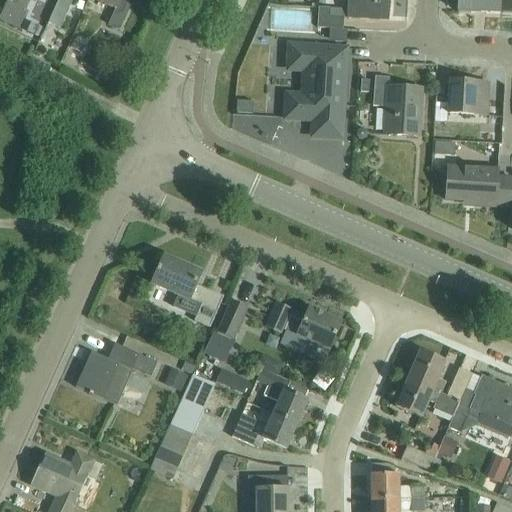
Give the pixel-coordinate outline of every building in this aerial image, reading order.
[(19,0),(10,0),(4,16),(23,24),(31,4),(19,0)] [(59,0),(48,24),(59,29),(71,2),(66,0),(59,0)] [(90,0),(115,11),(108,26),(120,31),(132,4),(121,0),(90,0)] [(389,21),(389,0),(349,0),(349,10),(320,8),(319,29),(344,30),(345,19),(389,21)] [(459,14),(479,15),(480,0),(447,0),(447,6),(459,6),(459,14)] [(480,0),(479,15),(502,16),(502,0),(480,0)] [(511,0),(502,0),(502,16),(511,16),(511,0)] [(273,28),(318,30),(319,3),(275,1),(273,28)] [(31,24),(26,36),(37,41),(43,29),(31,24)] [(334,43),(345,44),(346,31),(335,30),(334,43)] [(345,51),(289,48),(288,71),(304,71),(302,98),(286,97),(285,120),(313,121),(312,138),(340,139),(345,51)] [(386,136),(419,138),(422,90),(389,89),(390,79),(375,78),(374,108),(387,108),(386,136)] [(448,115),(488,117),(490,85),(449,83),(448,115)] [(235,114),(252,115),(252,103),(236,102),(235,114)] [(439,152),(461,151),(460,135),(439,136),(439,152)] [(475,208),(510,210),(511,182),(511,179),(498,179),(498,171),(448,168),(447,202),(475,204),(475,208)] [(164,259),(152,285),(177,296),(172,308),(195,318),(194,322),(210,329),(223,298),(195,286),(199,275),(164,259)] [(218,335),(234,342),(248,310),(231,303),(218,335)] [(305,356),(323,364),(340,324),(310,310),(306,318),(277,305),(266,330),(280,336),(283,331),(310,343),(305,356)] [(75,388),(116,407),(132,370),(151,378),(157,364),(115,345),(108,361),(91,353),(75,388)] [(419,353),(407,380),(440,395),(445,385),(437,381),(445,364),(419,353)] [(282,365),(261,356),(255,368),(276,378),(282,365)] [(459,370),(446,398),(459,404),(465,391),(472,376),(459,370)] [(221,371),(216,383),(243,395),(248,383),(221,371)] [(279,403),(273,417),(296,427),(307,404),(304,402),(308,393),(261,371),(256,382),(268,387),(264,397),(279,403)] [(189,387),(211,396),(215,386),(193,376),(189,387)] [(446,398),(440,395),(407,380),(394,409),(420,420),(428,403),(435,406),(433,410),(453,419),(459,404),(446,398)] [(459,404),(453,419),(448,430),(459,434),(466,418),(477,422),(476,424),(509,438),(511,431),(511,393),(482,380),(475,396),(465,391),(459,404)] [(184,397),(206,407),(211,396),(189,387),(184,397)] [(180,407),(202,417),(206,407),(184,397),(180,407)] [(175,417),(197,427),(202,417),(180,407),(175,417)] [(170,427),(192,437),(197,427),(175,417),(170,427)] [(296,427),(273,417),(268,428),(256,423),(255,426),(241,420),(233,440),(258,451),(262,441),(286,451),(296,427)] [(187,448),(192,437),(170,427),(165,438),(187,448)] [(445,434),(440,454),(455,458),(460,438),(445,434)] [(182,459),(187,448),(165,438),(160,449),(182,459)] [(427,450),(425,456),(407,448),(402,461),(429,473),(440,447),(434,445),(431,452),(427,450)] [(160,449),(156,460),(178,470),(182,459),(160,449)] [(43,459),(31,486),(55,497),(48,511),(73,511),(76,506),(74,505),(86,477),(95,481),(102,466),(93,462),(76,454),(71,467),(60,462),(58,466),(43,459)] [(178,470),(156,460),(151,471),(173,481),(178,470)] [(370,476),(370,501),(410,501),(424,501),(424,488),(398,488),(397,476),(395,476),(395,468),(387,465),(371,465),(371,476),(370,476)] [(511,465),(509,471),(505,471),(495,495),(510,501),(511,495),(511,465)] [(256,497),(256,511),(288,511),(288,491),(276,491),(276,477),(248,477),(248,497),(256,497)] [(475,511),(489,511),(490,507),(489,507),(490,502),(478,498),(477,506),(476,506),(475,511)] [(370,501),(370,511),(446,511),(446,500),(429,500),(429,501),(424,501),(410,501),(370,501)]
